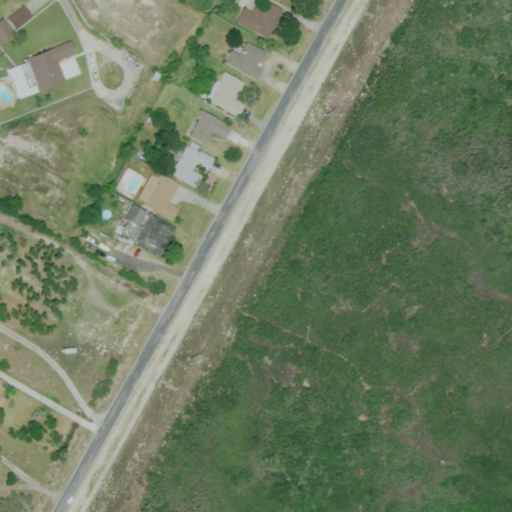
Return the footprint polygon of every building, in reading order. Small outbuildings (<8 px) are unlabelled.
[(256,2),(262,6),(266,0),(284,11),(268,40),(235,20),(243,6),(251,11),(256,2)] [(14,29),(31,17),(22,5),(5,16),(14,29)] [(0,18),(2,17),(15,33),(0,44),(0,18)] [(70,39),(76,56),(58,63),(65,80),(38,91),(35,83),(26,86),(16,61),(70,39)] [(225,62),(232,49),(239,53),(246,40),(269,54),(255,79),(225,62)] [(220,69),(242,82),(234,97),(244,103),(236,117),(204,99),(220,69)] [(231,126),(224,138),(214,131),(206,145),(188,135),(197,118),(195,117),(200,108),(231,126)] [(186,143),(212,157),(196,188),(170,173),(186,143)] [(152,168),(178,183),(169,200),(179,206),(171,220),(135,200),(152,168)] [(114,229),(118,223),(124,227),(127,221),(123,218),(131,203),(175,227),(160,255),(114,229)] [(0,384),(9,389),(0,405),(0,384)]
